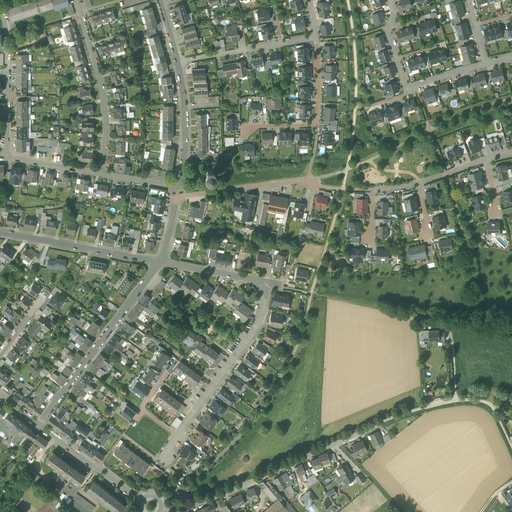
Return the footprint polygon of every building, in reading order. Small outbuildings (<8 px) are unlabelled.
[(25,16),(39,11),(35,0),(32,0),(21,4),(25,16)] [(35,0),(39,11),(54,6),(51,0),(35,0)] [(67,0),(51,0),(54,6),(55,9),(66,5),(69,4),(67,0)] [(292,8),(293,12),(302,9),(299,0),(295,0),(290,2),(291,5),(290,5),(291,9),(292,8)] [(401,5),(402,9),(412,6),(409,0),(403,0),(399,1),(401,5)] [(319,12),(320,16),(324,15),(328,14),(327,7),(328,7),(328,5),(328,4),(327,3),(326,3),(325,1),(319,3),(317,3),(318,7),(317,7),(317,8),(318,12),(319,12)] [(450,4),(452,11),(462,8),(460,1),(455,2),(450,3),(450,4)] [(14,19),(25,16),(21,4),(6,8),(10,21),(14,19)] [(66,5),(69,16),(74,14),(71,4),(69,4),(66,5)] [(176,16),(177,17),(186,14),(183,5),(174,8),(174,10),(176,16)] [(142,9),(144,16),(153,13),(151,7),(150,7),(147,8),(144,9),(142,9)] [(452,11),(454,18),(459,17),(464,15),(462,8),(452,11)] [(112,10),(105,12),(108,21),(115,19),(112,10)] [(262,20),(262,21),(266,20),(266,19),(270,19),(268,10),(257,12),(258,20),(262,20)] [(101,23),(108,21),(105,12),(98,14),(101,23)] [(372,15),(375,23),(384,20),(381,12),(374,14),(372,15)] [(144,16),(146,22),(155,20),(153,13),(144,16)] [(94,26),(101,23),(98,14),(91,16),(94,26)] [(187,20),(186,14),(177,17),(177,18),(176,18),(178,23),(183,22),(188,21),(187,20)] [(8,21),(12,33),(18,32),(14,19),(10,21),(8,21)] [(294,21),(296,30),(305,28),(304,19),(297,20),(294,21)] [(437,30),(434,19),(427,22),(430,32),(437,30)] [(157,26),(155,20),(146,22),(148,29),(149,28),(154,27),(157,26)] [(419,27),(422,35),(430,32),(427,22),(419,24),(419,27)] [(466,22),(461,24),(456,25),(458,32),(468,29),(466,22)] [(64,27),(66,34),(76,31),(74,24),(69,26),(64,27)] [(320,25),(322,35),(330,33),(329,24),(324,25),(320,25)] [(183,32),(184,36),(194,32),(196,32),(195,28),(193,28),(192,25),(181,29),(182,32),(183,32)] [(226,38),(227,43),(232,42),(232,40),(236,39),(236,40),(240,40),(239,34),(237,34),(237,31),(236,25),(233,25),(233,26),(226,27),(227,32),(228,31),(229,34),(226,35),(227,37),(226,38)] [(500,25),(492,27),(495,38),(502,37),(503,37),(501,31),(500,25)] [(263,35),(263,38),(272,37),(272,33),(272,30),(271,30),(270,26),(266,27),(261,28),(262,31),(261,31),(262,35),(263,35)] [(488,40),(495,38),(492,27),(485,29),(486,35),(488,40)] [(405,30),(408,39),(415,37),(412,28),(409,28),(407,28),(407,29),(405,30)] [(459,39),(460,40),(467,38),(470,37),(468,29),(458,32),(459,39)] [(399,37),(401,42),(408,39),(405,30),(403,31),(403,30),(400,30),(401,31),(398,32),(399,37)] [(76,31),(66,34),(68,41),(73,40),(78,39),(76,31)] [(195,35),(194,32),(184,36),(183,36),(184,39),(185,39),(186,42),(197,39),(196,35),(195,35)] [(149,38),(151,44),(159,41),(157,35),(151,37),(149,38)] [(374,38),(377,46),(380,45),(385,44),(382,35),(374,38)] [(200,46),(200,45),(198,46),(197,43),(199,43),(197,39),(186,42),(187,46),(186,46),(187,49),(200,46)] [(114,42),(117,52),(124,50),(123,47),(121,40),(114,42)] [(151,44),(152,50),(161,48),(159,41),(151,44)] [(444,48),(444,50),(447,49),(445,41),(439,43),(441,48),(443,47),(443,48),(444,48)] [(110,54),(117,52),(114,42),(107,44),(110,54)] [(103,54),(103,55),(103,56),(106,55),(110,54),(107,44),(100,46),(103,54)] [(463,54),(474,51),(472,44),(465,46),(461,47),(463,54)] [(69,47),(71,54),(81,51),(79,45),(75,46),(69,47)] [(324,54),(325,58),(335,57),(334,49),(332,49),(332,46),(334,46),(334,45),(327,46),(324,46),(324,50),(323,50),(323,54),(324,54)] [(152,50),(154,57),(163,54),(161,48),(152,50)] [(298,51),(298,61),(309,60),(309,48),(304,49),(298,49),(298,51)] [(443,48),(436,51),(440,61),(447,59),(446,55),(445,53),(445,52),(444,50),(444,48),(443,48)] [(378,52),(381,62),(390,59),(386,49),(385,50),(378,52)] [(83,59),(81,51),(71,54),(74,62),(79,60),(83,59)] [(432,64),(440,61),(436,51),(428,53),(429,56),(432,64)] [(464,60),(464,61),(470,59),(475,58),(474,51),(463,54),(464,60)] [(270,60),(271,64),(282,62),(280,54),(277,54),(277,53),(272,54),(272,55),(269,56),(270,60)] [(154,57),(156,63),(165,60),(163,54),(154,57)] [(263,62),(262,55),(261,56),(251,58),(251,57),(253,68),(253,67),(263,66),(263,62)] [(415,58),(418,68),(426,66),(423,57),(423,55),(415,58)] [(418,68),(415,58),(408,60),(410,66),(411,70),(412,70),(418,68)] [(167,67),(165,60),(156,63),(158,70),(161,69),(167,67)] [(244,61),(238,62),(238,66),(236,67),(237,72),(238,76),(246,74),(247,74),(246,69),(244,61)] [(224,74),(237,72),(236,67),(238,66),(238,62),(235,62),(236,63),(222,65),(223,69),(224,74)] [(75,67),(77,74),(87,71),(85,64),(81,66),(75,67)] [(324,72),(324,79),(330,79),(334,79),(333,73),(337,73),(336,65),(335,65),(333,65),(325,65),(326,72),(324,72)] [(384,68),(387,77),(395,75),(392,65),(388,66),(384,68)] [(299,76),(299,79),(310,79),(310,66),(306,67),(299,67),(299,71),(298,71),(298,76),(299,76)] [(193,72),(193,76),(203,75),(205,75),(205,71),(203,71),(203,68),(197,68),(192,69),(192,72),(193,72)] [(217,75),(218,78),(225,77),(224,74),(223,69),(217,70),(217,74),(217,75)] [(496,80),(496,81),(501,80),(501,79),(504,79),(502,70),(498,71),(498,70),(493,71),(493,72),(491,72),(492,80),(493,81),(496,80)] [(89,78),(87,71),(77,74),(80,81),(85,80),(89,78)] [(110,76),(113,85),(121,82),(119,73),(112,74),(113,75),(110,76)] [(479,86),(480,87),(483,86),(483,85),(487,84),(486,78),(484,73),(473,76),(476,87),(479,86)] [(161,77),(162,84),(171,83),(170,76),(169,76),(164,77),(161,77)] [(456,81),(458,90),(464,89),(468,87),(469,87),(467,82),(466,78),(456,81)] [(387,94),(392,93),(398,91),(397,87),(395,81),(391,83),(386,84),(386,85),(387,88),(385,89),(387,94)] [(438,87),(441,95),(446,94),(446,93),(447,94),(448,93),(449,92),(449,93),(450,92),(449,90),(447,84),(438,87)] [(326,95),(336,95),(336,86),(328,86),(326,86),(326,95)] [(301,98),(303,98),(304,97),(310,97),(310,87),(306,87),(299,87),(298,97),(300,97),(301,98)] [(425,100),(427,104),(432,102),(436,100),(437,100),(434,94),(433,88),(429,90),(429,89),(425,90),(425,91),(423,92),(424,96),(423,97),(424,99),(425,100)] [(173,96),(172,89),(163,91),(164,97),(166,97),(171,96),(173,96)] [(207,93),(207,89),(195,90),(195,94),(194,94),(195,97),(197,97),(200,97),(203,97),(206,97),(206,93),(207,93)] [(80,92),(81,100),(91,98),(91,94),(90,90),(83,91),(80,91),(80,92)] [(114,93),(115,102),(124,100),(123,90),(116,91),(116,92),(114,93)] [(267,108),(268,109),(271,109),(272,108),(276,107),(277,109),(280,109),(281,107),(281,98),(267,99),(267,108)] [(405,107),(406,111),(407,111),(416,108),(414,100),(410,101),(410,100),(407,101),(407,102),(404,103),(405,107)] [(254,112),(254,113),(257,113),(257,112),(260,112),(260,109),(260,104),(250,104),(251,105),(250,106),(250,107),(251,108),(251,113),(254,112)] [(299,116),(304,116),(308,116),(309,113),(309,108),(309,105),(300,104),(300,108),(299,108),(299,112),(300,112),(299,116)] [(82,106),(83,115),(93,113),(93,109),(92,105),(82,106)] [(387,117),(389,120),(396,118),(395,117),(400,116),(400,117),(401,116),(398,110),(397,105),(385,109),(387,117)] [(331,120),(333,120),(334,114),(335,108),(324,107),(323,119),(331,120)] [(115,108),(116,118),(127,117),(129,117),(128,112),(126,113),(126,108),(115,108)] [(368,114),(372,126),(376,125),(377,123),(377,122),(381,121),(380,116),(381,116),(380,114),(380,112),(376,113),(376,114),(374,114),(374,112),(368,114)] [(226,118),(227,128),(237,128),(236,120),(236,118),(226,118)] [(80,130),(93,130),(93,122),(87,122),(82,122),(82,128),(80,128),(80,130)] [(125,134),(126,130),(126,125),(126,124),(119,124),(119,125),(117,125),(117,134),(125,134)] [(326,144),(333,145),(333,139),(334,134),(333,134),(333,131),(328,131),(328,132),(323,131),(323,133),(321,133),(320,144),(326,144)] [(280,144),(286,144),(286,143),(291,143),(290,134),(290,133),(287,133),(287,132),(283,132),(283,133),(279,133),(279,135),(280,141),(280,144)] [(300,140),(300,145),(309,144),(309,139),(309,132),(306,133),(306,132),(303,132),(303,133),(300,133),(299,133),(300,140)] [(262,133),(262,143),(272,143),(272,133),(262,133)] [(488,139),(490,148),(500,145),(498,136),(488,139)] [(83,145),(93,146),(93,141),(93,137),(87,137),(83,137),(83,145)] [(477,139),(480,148),(486,146),(484,137),(477,139)] [(16,150),(29,151),(30,142),(25,142),(25,138),(17,138),(16,150)] [(469,142),(473,153),(481,150),(480,148),(477,139),(474,140),(474,138),(470,140),(471,141),(469,142)] [(116,151),(125,151),(125,141),(119,141),(119,142),(116,142),(116,151)] [(241,155),(254,155),(254,145),(248,145),(248,144),(245,144),(245,145),(241,145),(241,155)] [(464,144),(458,146),(459,148),(462,154),(467,152),(464,144)] [(165,148),(164,154),(173,156),(174,149),(171,148),(165,148)] [(462,154),(459,148),(455,149),(455,148),(451,150),(448,152),(451,160),(455,159),(455,160),(459,158),(458,157),(462,156),(462,154)] [(82,152),(82,154),(81,161),(91,162),(92,157),(92,153),(86,153),(82,152)] [(164,154),(163,161),(172,162),(173,156),(164,154)] [(125,166),(125,162),(126,158),(124,158),(115,157),(114,166),(117,166),(117,168),(125,169),(125,166)] [(505,166),(504,165),(496,167),(497,171),(496,171),(497,176),(498,176),(499,180),(502,179),(508,178),(506,170),(507,170),(508,168),(508,166),(506,166),(505,166)] [(10,181),(18,182),(20,172),(21,168),(16,167),(16,168),(12,167),(11,172),(10,181)] [(206,171),(205,173),(206,175),(207,177),(209,178),(210,178),(212,177),(214,176),(215,175),(215,173),(214,171),(213,169),(212,168),(210,168),(208,169),(206,170),(206,171)] [(27,180),(35,181),(37,171),(33,170),(29,170),(28,175),(27,180)] [(472,185),(473,189),(475,189),(483,186),(484,186),(480,172),(479,172),(473,174),(469,175),(470,179),(469,179),(471,185),(472,185)] [(44,183),(52,184),(53,179),(54,174),(50,173),(46,173),(45,179),(44,183)] [(62,186),(70,187),(71,177),(67,176),(67,177),(63,176),(62,181),(62,186)] [(511,182),(511,177),(508,178),(502,179),(503,185),(510,183),(511,182)] [(79,189),(87,191),(89,180),(85,180),(80,179),(80,184),(79,189)] [(429,185),(430,191),(435,190),(436,190),(438,189),(436,183),(429,185)] [(502,186),(503,192),(511,190),(510,183),(503,185),(502,186)] [(96,193),(106,195),(107,188),(106,188),(106,185),(97,184),(97,188),(96,193)] [(113,196),(123,198),(124,191),(123,191),(123,188),(115,187),(114,191),(113,196)] [(503,192),(505,197),(504,197),(505,200),(506,201),(509,200),(511,199),(511,189),(511,190),(503,192)] [(129,201),(140,203),(143,203),(143,200),(145,193),(145,192),(131,190),(129,201)] [(426,192),(428,203),(438,200),(437,197),(438,196),(437,193),(436,192),(436,190),(435,190),(430,191),(426,192)] [(241,218),(252,220),(257,196),(246,194),(245,201),(241,200),(242,199),(234,197),(233,203),(231,208),(231,210),(234,211),(234,214),(239,217),(241,218)] [(474,206),(475,209),(486,207),(484,202),(485,202),(484,197),(483,197),(482,194),(478,195),(472,197),(473,201),(472,201),(473,206),(474,206)] [(267,210),(275,211),(284,213),(287,198),(270,195),(270,199),(269,201),(268,205),(268,208),(267,210)] [(316,206),(325,207),(327,198),(327,197),(323,197),(317,195),(315,205),(316,205),(316,206)] [(154,211),(163,213),(164,209),(162,209),(164,199),(150,197),(149,203),(156,204),(154,211)] [(407,210),(409,211),(418,209),(416,198),(414,197),(413,197),(404,200),(405,200),(407,210)] [(283,218),(282,223),(285,224),(289,206),(290,201),(290,199),(287,198),(284,213),(283,218)] [(356,213),(366,213),(367,199),(363,199),(357,199),(356,213)] [(381,214),(382,214),(383,213),(387,213),(388,203),(383,203),(383,202),(381,202),(381,203),(379,203),(379,206),(378,206),(378,208),(379,208),(379,213),(380,213),(381,214)] [(301,217),(302,218),(303,212),(305,205),(296,203),(295,207),(293,216),(294,214),(302,215),(301,217)] [(187,217),(193,219),(194,216),(200,218),(202,210),(203,210),(205,205),(200,204),(199,207),(190,205),(188,213),(187,217)] [(268,208),(263,207),(260,222),(265,223),(267,210),(268,208)] [(434,224),(435,229),(446,226),(443,214),(435,216),(433,217),(434,221),(435,224),(434,224)] [(6,223),(12,224),(12,223),(16,223),(17,216),(13,215),(13,216),(7,215),(6,223)] [(29,227),(34,228),(36,220),(25,218),(23,226),(29,227)] [(406,221),(408,232),(418,230),(416,219),(409,220),(406,221)] [(57,222),(50,220),(46,220),(45,225),(46,227),(45,230),(51,231),(51,230),(55,230),(57,222)] [(150,230),(157,231),(159,222),(155,221),(151,220),(151,221),(150,230)] [(316,234),(321,235),(324,224),(316,222),(316,223),(314,222),(313,222),(311,221),(310,224),(309,230),(309,232),(313,233),(313,234),(316,235),(316,234)] [(359,235),(360,235),(361,222),(355,222),(348,221),(348,230),(349,230),(349,234),(351,235),(359,235)] [(69,234),(74,235),(76,224),(67,222),(66,231),(70,232),(69,234)] [(491,235),(496,235),(496,233),(497,233),(500,233),(500,224),(498,224),(498,222),(488,222),(488,233),(491,233),(491,235)] [(282,239),(285,224),(282,223),(280,223),(279,230),(278,230),(276,237),(282,239)] [(183,236),(189,237),(189,234),(192,234),(193,231),(193,228),(189,227),(185,226),(184,230),(183,236)] [(378,237),(387,237),(387,234),(388,234),(388,231),(387,231),(387,226),(383,226),(379,226),(378,237)] [(96,230),(88,228),(87,228),(86,234),(86,237),(92,238),(92,239),(94,239),(96,230)] [(114,243),(115,234),(116,234),(110,233),(105,232),(103,241),(114,243)] [(258,237),(251,235),(248,243),(256,245),(258,237)] [(131,245),(133,238),(128,237),(124,236),(123,240),(122,240),(122,244),(127,245),(127,244),(131,245)] [(145,248),(151,250),(152,246),(154,246),(155,238),(150,237),(149,240),(146,240),(145,248)] [(439,241),(441,251),(453,248),(451,238),(447,239),(443,240),(439,241)] [(1,256),(3,254),(6,256),(6,257),(8,254),(11,257),(15,252),(4,245),(5,244),(4,244),(0,250),(0,253),(1,255),(1,256)] [(177,254),(185,256),(188,246),(182,244),(180,244),(179,249),(178,249),(177,254)] [(408,248),(411,259),(427,256),(427,255),(425,247),(424,244),(422,246),(420,247),(420,245),(408,248)] [(434,253),(432,245),(425,247),(427,255),(434,253)] [(23,258),(29,262),(32,257),(34,254),(25,248),(20,255),(19,257),(22,260),(23,258)] [(353,260),(361,261),(361,257),(363,257),(364,250),(364,249),(350,248),(350,257),(353,257),(353,260)] [(215,262),(222,263),(224,253),(224,250),(218,249),(218,250),(217,252),(215,260),(215,262)] [(388,259),(389,249),(388,249),(377,249),(376,249),(376,255),(376,259),(388,259)] [(256,265),(267,267),(268,259),(270,253),(269,253),(265,252),(264,255),(258,254),(256,265)] [(230,254),(224,253),(222,263),(229,264),(230,259),(231,255),(230,254)] [(274,268),(284,270),(284,269),(285,264),(287,256),(277,254),(276,254),(275,260),(274,268)] [(56,258),(55,261),(54,266),(57,267),(64,268),(66,260),(56,258)] [(57,269),(57,267),(54,266),(55,261),(48,260),(47,267),(57,269)] [(87,268),(104,272),(106,264),(89,260),(87,268)] [(300,279),(306,280),(308,271),(297,269),(295,279),(300,280),(300,279)] [(116,288),(123,293),(133,279),(127,274),(116,288)] [(176,290),(178,288),(183,282),(174,275),(168,284),(176,290)] [(193,294),(199,286),(192,281),(189,279),(186,277),(183,282),(178,288),(185,293),(188,290),(193,294)] [(161,280),(157,285),(162,288),(166,283),(161,280)] [(34,296),(37,292),(38,291),(39,291),(41,289),(33,283),(30,287),(31,288),(28,291),(34,296)] [(207,299),(209,297),(214,290),(205,283),(202,288),(199,286),(193,294),(198,297),(200,294),(207,299)] [(157,296),(162,288),(157,285),(152,292),(157,296)] [(59,293),(61,291),(55,286),(51,292),(54,295),(57,291),(59,293)] [(222,302),(224,300),(229,293),(223,289),(223,290),(220,287),(220,286),(216,291),(214,290),(209,297),(213,300),(215,297),(217,298),(222,302)] [(43,294),(47,297),(51,292),(44,287),(42,290),(45,292),(43,294)] [(232,301),(237,305),(240,302),(244,297),(238,293),(237,293),(235,291),(234,290),(231,295),(229,293),(224,300),(228,303),(230,300),(232,301)] [(49,302),(58,308),(66,298),(59,293),(57,291),(54,295),(54,296),(53,298),(52,298),(49,302)] [(144,293),(139,301),(145,305),(147,302),(150,298),(144,293)] [(278,306),(281,307),(281,308),(286,309),(287,304),(289,296),(286,296),(286,295),(282,294),(282,295),(274,294),(273,303),(278,304),(278,306)] [(25,309),(28,305),(29,304),(32,301),(29,300),(24,296),(20,300),(21,301),(19,304),(25,309)] [(149,313),(151,310),(147,307),(145,305),(139,301),(134,307),(141,312),(143,309),(149,313)] [(91,309),(97,314),(100,311),(97,309),(101,305),(97,302),(91,309)] [(158,307),(151,302),(149,303),(147,307),(151,310),(154,312),(158,307)] [(251,310),(240,302),(237,305),(234,310),(240,315),(239,316),(238,318),(243,321),(247,315),(251,310)] [(41,311),(47,315),(52,309),(46,305),(41,311)] [(8,316),(8,315),(11,311),(12,309),(7,306),(3,312),(8,316)] [(134,307),(132,310),(138,315),(141,312),(134,307)] [(13,308),(12,309),(11,311),(8,315),(11,318),(15,321),(18,318),(20,314),(16,311),(13,308)] [(102,308),(100,311),(97,314),(104,319),(108,313),(102,308)] [(34,315),(39,318),(40,315),(41,316),(43,312),(39,309),(34,315)] [(137,317),(138,315),(132,310),(128,315),(135,320),(137,317)] [(275,326),(281,327),(281,323),(282,323),(284,321),(283,319),(282,319),(283,315),(275,313),(271,312),(269,323),(275,324),(275,326)] [(28,332),(33,336),(41,325),(47,329),(51,323),(41,316),(40,315),(39,318),(36,322),(28,332)] [(131,324),(133,322),(135,320),(128,315),(125,319),(131,324)] [(68,321),(74,326),(79,320),(72,316),(68,321)] [(86,329),(93,334),(100,325),(93,320),(86,329)] [(125,320),(121,325),(132,333),(136,328),(131,324),(131,325),(125,320)] [(2,333),(7,337),(10,333),(9,332),(12,329),(5,324),(2,327),(5,329),(2,333)] [(128,338),(132,333),(121,325),(117,330),(128,338)] [(189,340),(196,345),(201,337),(190,329),(189,329),(188,329),(187,331),(187,333),(182,339),(187,343),(189,340)] [(268,340),(269,341),(270,341),(271,341),(273,338),(274,339),(277,334),(273,332),(267,329),(267,330),(263,337),(267,339),(268,340)] [(429,330),(430,341),(440,340),(439,329),(429,330)] [(108,341),(115,346),(117,344),(118,342),(120,339),(114,334),(108,341)] [(15,344),(23,350),(29,342),(25,339),(22,336),(18,342),(17,341),(15,344)] [(86,336),(84,339),(83,341),(90,347),(93,342),(86,336)] [(142,341),(147,344),(151,339),(146,336),(142,341)] [(204,339),(201,337),(196,345),(193,349),(198,352),(204,343),(202,341),(204,339)] [(80,344),(79,346),(86,351),(90,347),(83,341),(80,344)] [(115,346),(108,341),(103,349),(109,354),(112,351),(115,346)] [(198,352),(202,356),(211,344),(208,342),(206,344),(204,343),(198,352)] [(252,349),(262,356),(267,348),(262,345),(261,344),(257,342),(252,349)] [(202,356),(207,359),(214,350),(212,348),(213,346),(211,344),(202,356)] [(112,351),(117,354),(117,353),(119,355),(119,354),(121,351),(120,350),(118,348),(115,346),(112,351)] [(8,356),(14,361),(19,354),(15,351),(12,349),(7,356),(8,356)] [(216,351),(214,350),(207,359),(211,362),(213,361),(216,356),(218,354),(220,351),(217,349),(216,351)] [(74,354),(69,350),(67,353),(79,362),(83,356),(77,351),(74,354)] [(166,363),(170,358),(166,354),(161,351),(160,351),(157,356),(166,363)] [(79,362),(67,353),(65,356),(67,357),(70,359),(68,362),(74,367),(79,362)] [(100,353),(97,356),(107,364),(110,360),(105,356),(100,353)] [(244,360),(252,366),(255,366),(257,364),(256,363),(258,360),(259,361),(254,357),(249,353),(248,355),(247,354),(244,358),(245,359),(244,360)] [(5,361),(10,365),(14,361),(8,356),(5,361)] [(103,370),(107,364),(97,356),(93,362),(103,370)] [(166,363),(157,356),(153,361),(158,365),(162,368),(166,363)] [(216,356),(213,361),(217,364),(221,360),(216,356)] [(63,363),(59,360),(57,362),(56,363),(60,366),(62,366),(61,367),(63,369),(66,365),(63,363)] [(174,369),(179,373),(185,364),(180,361),(179,362),(174,369)] [(104,371),(103,370),(93,362),(88,368),(92,371),(95,373),(97,370),(103,375),(105,371),(104,371)] [(107,373),(111,367),(108,365),(107,364),(103,370),(104,371),(105,371),(107,373)] [(179,373),(184,377),(191,368),(185,364),(179,373)] [(63,369),(61,372),(67,377),(72,370),(66,365),(63,369)] [(235,372),(245,379),(246,378),(246,376),(247,375),(249,374),(250,373),(247,370),(239,365),(236,368),(237,369),(235,372)] [(149,366),(145,371),(155,378),(159,373),(154,370),(149,366)] [(184,377),(189,381),(196,372),(191,368),(184,377)] [(250,373),(254,376),(256,373),(248,368),(247,370),(250,373)] [(151,383),(155,378),(145,371),(141,376),(142,376),(146,380),(151,383)] [(61,372),(58,376),(55,379),(55,380),(62,385),(67,377),(61,372)] [(201,376),(196,372),(189,381),(194,385),(193,386),(194,386),(196,383),(198,381),(199,378),(201,376)] [(9,376),(8,376),(5,373),(0,379),(0,382),(3,384),(6,380),(9,376)] [(85,373),(81,379),(92,387),(94,385),(89,381),(91,378),(89,376),(85,373)] [(235,379),(234,379),(233,380),(231,378),(230,377),(226,382),(228,383),(230,384),(229,385),(230,386),(232,388),(235,390),(236,391),(238,389),(239,390),(241,387),(240,386),(241,384),(235,379)] [(90,390),(92,387),(81,379),(77,384),(83,389),(85,386),(90,390)] [(138,382),(133,389),(136,391),(141,395),(142,396),(145,392),(146,393),(149,389),(143,385),(138,381),(138,382)] [(78,395),(83,389),(77,384),(72,391),(78,395)] [(34,403),(36,404),(43,394),(47,389),(44,386),(36,396),(37,396),(34,401),(35,402),(34,403)] [(217,394),(228,403),(230,399),(231,400),(232,400),(234,397),(231,394),(222,388),(217,394)] [(87,392),(83,389),(78,395),(82,398),(83,398),(87,392)] [(157,401),(161,403),(168,394),(169,392),(167,391),(166,392),(162,389),(161,389),(160,390),(157,394),(156,396),(159,399),(157,401)] [(18,401),(23,395),(20,393),(17,390),(12,397),(18,401)] [(426,393),(427,400),(434,398),(432,391),(426,393)] [(195,394),(193,392),(188,399),(190,400),(191,399),(195,402),(199,397),(195,394)] [(234,397),(238,400),(240,397),(233,392),(231,394),(234,397)] [(47,397),(43,394),(36,404),(38,406),(40,404),(41,405),(41,404),(43,401),(47,397)] [(161,403),(165,407),(173,395),(171,394),(170,395),(168,394),(161,403)] [(18,401),(23,405),(28,399),(25,396),(23,395),(18,401)] [(165,407),(169,410),(177,400),(175,399),(176,397),(173,395),(165,407)] [(23,405),(31,411),(36,404),(34,403),(28,399),(23,405)] [(178,399),(177,400),(169,410),(173,413),(175,411),(177,409),(178,407),(181,403),(179,402),(180,400),(178,399)] [(209,407),(213,410),(215,411),(216,413),(218,412),(219,410),(222,413),(226,408),(221,404),(215,401),(215,400),(212,404),(212,403),(209,407)] [(38,406),(36,404),(31,411),(38,416),(43,410),(38,406)] [(122,414),(130,420),(135,412),(126,405),(122,410),(123,412),(122,414)] [(206,415),(209,417),(210,415),(212,416),(213,413),(211,412),(207,409),(204,414),(205,415),(206,415)] [(8,412),(4,419),(3,419),(7,422),(12,415),(8,412)] [(12,415),(7,422),(11,425),(17,418),(12,415)] [(200,422),(208,428),(211,425),(212,426),(215,422),(216,422),(217,422),(218,421),(218,420),(217,419),(216,419),(212,416),(210,415),(209,417),(206,415),(204,418),(203,417),(200,422)] [(54,428),(58,422),(56,421),(50,416),(46,422),(54,428)] [(178,417),(176,416),(171,424),(176,428),(182,420),(178,417)] [(9,429),(11,431),(14,427),(19,420),(17,418),(11,425),(9,429)] [(150,434),(151,433),(156,427),(152,424),(153,422),(150,420),(150,421),(145,418),(142,421),(141,421),(136,427),(142,432),(144,429),(150,434)] [(18,431),(21,433),(27,426),(19,420),(14,427),(18,431)] [(65,424),(64,425),(71,430),(76,423),(72,420),(68,426),(65,424)] [(62,423),(59,421),(58,422),(54,428),(59,432),(64,425),(62,423)] [(9,429),(11,425),(7,422),(1,430),(5,434),(9,429)] [(71,430),(78,435),(83,428),(76,423),(71,430)] [(200,445),(201,445),(208,436),(202,431),(204,428),(198,424),(195,428),(195,431),(196,431),(194,434),(193,435),(192,436),(192,437),(191,438),(196,442),(197,443),(199,445),(200,445)] [(71,430),(64,425),(59,432),(66,437),(71,430)] [(27,426),(21,433),(25,435),(26,436),(30,432),(32,429),(27,426)] [(160,431),(156,427),(151,433),(156,436),(157,435),(159,433),(160,431)] [(84,429),(83,428),(78,435),(79,436),(78,436),(83,439),(88,432),(84,429)] [(78,435),(71,430),(66,437),(73,443),(78,436),(79,436),(78,435)] [(12,438),(16,440),(21,433),(18,431),(16,434),(12,438)] [(26,440),(30,443),(32,440),(35,436),(30,432),(26,436),(28,438),(26,440)] [(370,435),(375,447),(382,443),(377,432),(370,435)] [(19,443),(25,435),(21,433),(16,440),(15,441),(19,443)] [(34,441),(37,443),(42,437),(37,433),(35,436),(32,440),(34,441)] [(25,435),(19,443),(22,445),(26,440),(28,438),(26,436),(25,435)] [(48,441),(42,437),(37,443),(38,444),(41,446),(43,447),(48,441)] [(78,446),(85,451),(90,445),(83,439),(78,446)] [(28,452),(30,454),(36,446),(38,444),(37,443),(34,441),(33,443),(34,444),(28,452)] [(355,453),(356,455),(357,455),(362,452),(362,451),(366,449),(366,450),(367,450),(362,441),(357,443),(358,443),(355,444),(352,446),(355,453)] [(144,460),(144,459),(143,460),(140,458),(141,457),(138,455),(136,453),(135,454),(133,452),(133,451),(132,451),(132,452),(129,450),(130,449),(127,447),(126,447),(124,446),(125,445),(121,443),(119,447),(114,453),(115,452),(120,456),(119,457),(120,457),(121,456),(126,460),(125,461),(126,462),(126,461),(131,464),(130,465),(131,466),(132,465),(137,469),(136,470),(137,470),(137,469),(142,473),(142,474),(147,468),(150,464),(147,462),(146,462),(144,461),(144,460)] [(39,448),(41,446),(38,444),(36,446),(30,454),(33,455),(37,449),(38,448),(39,448)] [(97,450),(90,445),(85,451),(92,456),(97,450)] [(181,459),(188,464),(191,460),(192,460),(194,458),(193,457),(196,453),(191,449),(185,445),(180,452),(184,455),(181,459)] [(201,450),(194,445),(191,449),(196,453),(198,455),(201,450)] [(104,455),(97,450),(92,456),(99,462),(104,455)] [(45,461),(62,473),(68,464),(52,452),(45,461)] [(313,468),(314,470),(314,469),(322,467),(321,465),(330,462),(328,456),(327,453),(318,456),(319,458),(311,461),(313,468)] [(84,476),(68,464),(62,473),(78,484),(84,476)] [(295,468),(298,476),(303,474),(305,473),(302,465),(295,468)] [(337,470),(341,476),(349,471),(346,465),(345,465),(342,467),(342,466),(338,468),(339,469),(337,470)] [(27,475),(37,482),(41,478),(31,470),(27,475)] [(354,479),(349,471),(341,476),(343,481),(343,480),(346,484),(348,483),(354,479)] [(274,480),(277,485),(284,481),(289,479),(286,473),(281,476),(274,480)] [(307,481),(303,474),(298,476),(299,478),(301,483),(307,481)] [(355,478),(359,484),(364,481),(361,474),(355,478)] [(317,480),(315,477),(314,475),(308,478),(312,484),(317,480)] [(85,490),(111,509),(115,511),(119,511),(125,504),(92,480),(88,485),(88,484),(87,486),(85,490)] [(279,491),(287,487),(286,484),(284,481),(277,485),(276,485),(279,491)] [(261,488),(274,503),(278,500),(276,497),(270,491),(268,488),(265,484),(263,482),(258,484),(261,488)] [(289,482),(286,484),(287,487),(287,488),(286,488),(290,495),(292,494),(294,493),(289,482)] [(248,495),(251,500),(257,497),(253,488),(246,492),(248,495)] [(278,500),(279,500),(282,498),(281,498),(273,488),(270,491),(276,497),(278,500)] [(502,493),(511,507),(511,505),(511,488),(507,492),(506,490),(502,493)] [(327,494),(330,498),(336,494),(333,489),(327,494)] [(309,492),(300,499),(305,505),(310,501),(313,504),(317,501),(309,492)] [(69,503),(80,511),(90,511),(94,508),(76,494),(72,500),(69,503)] [(233,507),(234,509),(245,503),(244,503),(240,495),(241,495),(241,494),(230,500),(233,507)] [(228,511),(230,511),(228,509),(226,505),(225,506),(222,500),(221,499),(216,501),(219,509),(220,508),(220,510),(221,511),(228,511)] [(282,511),(286,509),(283,505),(281,503),(279,500),(278,500),(274,503),(268,508),(267,510),(264,511),(282,511)] [(54,507),(59,511),(63,506),(58,502),(54,507)] [(213,503),(205,507),(207,511),(209,511),(213,511),(216,509),(213,503)]
